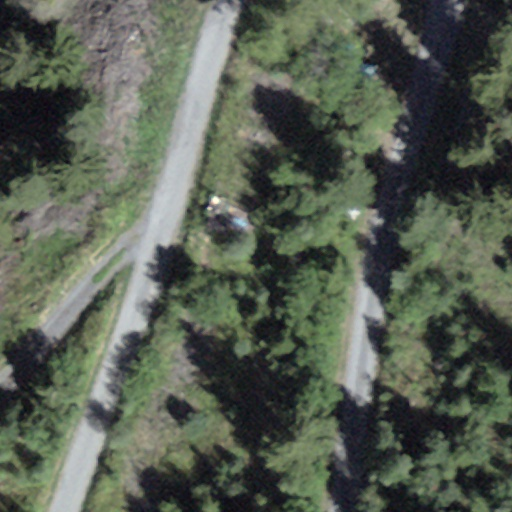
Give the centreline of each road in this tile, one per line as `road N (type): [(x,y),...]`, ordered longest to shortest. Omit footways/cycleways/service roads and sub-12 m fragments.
road 1 (track): [(63,511),(231,0)]
road 2 (track): [(443,0),(371,323),(344,511)]
road 3 (track): [(0,393),(96,278),(158,228)]
